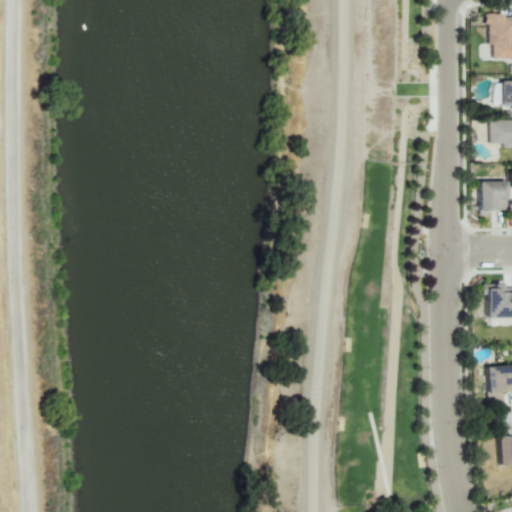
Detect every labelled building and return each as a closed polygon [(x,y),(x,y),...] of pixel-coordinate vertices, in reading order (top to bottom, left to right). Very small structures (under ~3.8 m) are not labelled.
[(510,14),(480,15),(480,23),(484,23),(484,44),(488,44),(488,58),(511,57),(510,14)] [(511,80),(496,81),(496,104),(511,104),(511,80)] [(511,119),(485,119),(484,142),(498,142),(498,147),(511,147),(511,119)] [(501,180),(473,181),(473,215),(483,215),(483,210),(501,209),(501,180)] [(511,317),(511,325),(511,324),(511,286),(497,287),(497,283),(481,283),(481,317),(511,317)] [(511,364),(480,366),(483,404),(499,403),(498,391),(511,390),(511,364)] [(511,434),(492,435),(493,464),(511,463),(511,434)]
